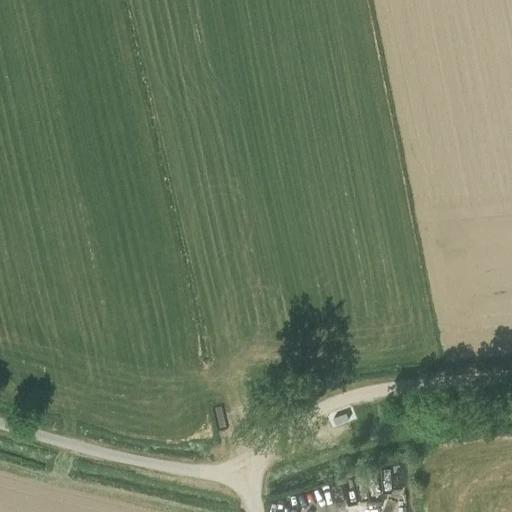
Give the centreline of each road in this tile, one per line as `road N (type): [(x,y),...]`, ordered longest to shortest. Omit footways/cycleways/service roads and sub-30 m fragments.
road 1 (unclassified): [(251,473),(289,425),(374,388),(511,373)]
road 2 (unclassified): [(251,473),(191,468),(0,417)]
